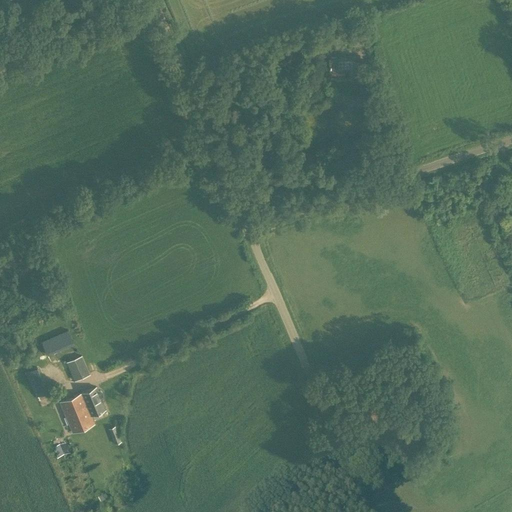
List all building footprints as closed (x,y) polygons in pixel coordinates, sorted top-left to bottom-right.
[(363,83),(368,83),(367,62),(360,62),(360,57),(329,59),(330,72),(350,71),(350,81),(362,80),(363,83)] [(46,353),(73,342),(67,329),(40,341),(46,353)] [(74,381),(90,374),(82,355),(66,362),(74,381)] [(36,397),(50,391),(39,366),(26,372),(36,397)] [(93,424),(89,415),(104,409),(99,398),(102,396),(103,394),(101,391),(100,390),(97,391),(95,387),(59,402),(71,433),(93,424)] [(110,442),(118,439),(112,425),(104,428),(110,442)] [(66,445),(53,450),(57,461),(70,456),(66,445)]
